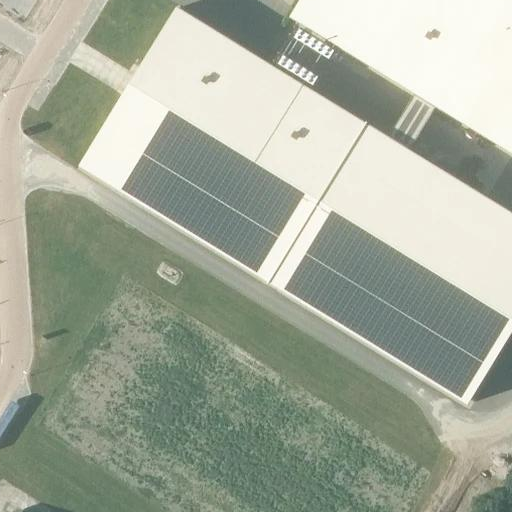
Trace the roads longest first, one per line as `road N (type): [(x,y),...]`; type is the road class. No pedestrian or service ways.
road 1 (unknown): [(3,161),(76,177),(464,426),(495,432)]
road 2 (unclassified): [(0,392),(15,343),(3,125),(75,0)]
